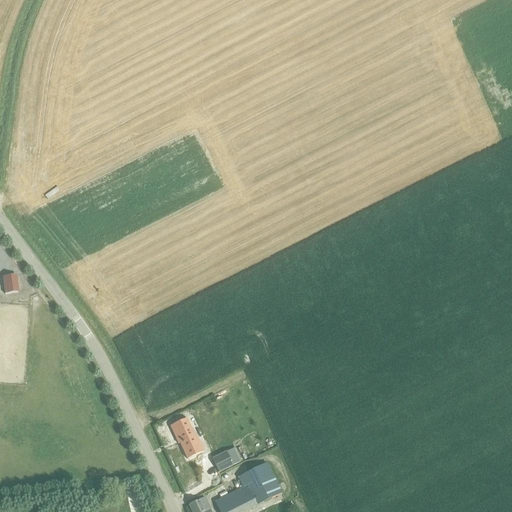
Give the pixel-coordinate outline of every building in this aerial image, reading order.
[(5,294),(17,292),(15,276),(2,278),(5,294)] [(187,460),(202,453),(187,419),(171,426),(175,435),(176,435),(180,443),(179,443),(187,460)] [(234,448),(212,459),(219,473),(233,466),(241,462),(234,448)] [(221,499),(214,503),(219,511),(245,511),(257,506),(282,494),(266,464),(249,473),(238,478),(243,488),(229,495),(221,499)] [(204,499),(189,506),(191,511),(210,511),(204,499)]
